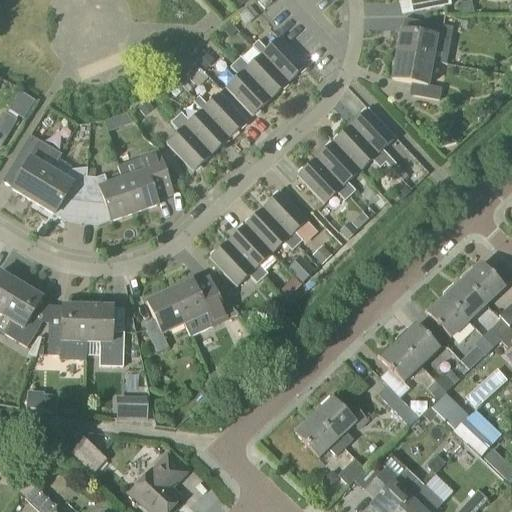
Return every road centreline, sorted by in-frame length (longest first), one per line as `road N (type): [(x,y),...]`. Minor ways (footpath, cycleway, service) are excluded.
road 1 (residential): [(354,0),(345,75),(164,258),(124,273),(84,275),(0,233)]
road 2 (residential): [(260,494),(224,460),(235,446),(482,214)]
